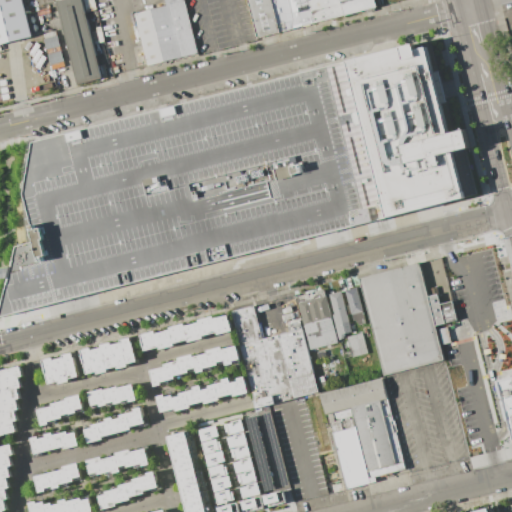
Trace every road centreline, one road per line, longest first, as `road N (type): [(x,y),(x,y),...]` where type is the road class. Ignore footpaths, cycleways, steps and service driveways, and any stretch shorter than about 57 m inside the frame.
road 1 (residential): [(0,128),(456,8)]
road 2 (residential): [(443,228),(0,344)]
road 3 (residential): [(511,475),(369,511)]
